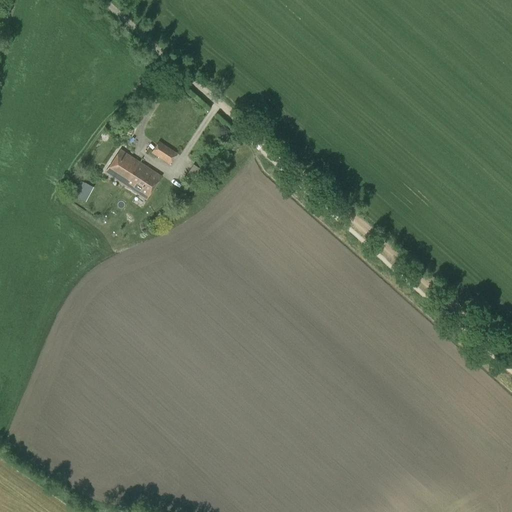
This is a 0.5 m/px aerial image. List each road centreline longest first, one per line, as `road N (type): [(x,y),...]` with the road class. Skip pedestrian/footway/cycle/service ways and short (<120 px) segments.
road 1 (track): [(511,363),(239,116)]
road 2 (unclassified): [(239,116),(111,0)]
